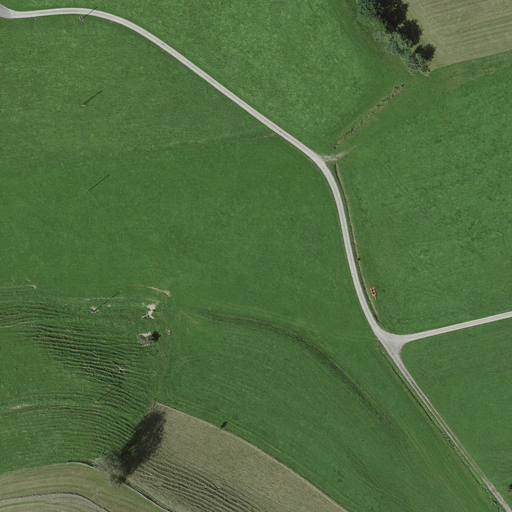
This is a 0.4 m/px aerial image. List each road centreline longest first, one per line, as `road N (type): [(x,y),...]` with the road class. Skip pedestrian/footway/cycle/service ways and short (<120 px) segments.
road 1 (track): [(0,11),(100,13),(139,29),(306,150),(333,183),(368,313),(386,339)]
road 2 (track): [(506,511),(386,339)]
road 3 (track): [(386,339),(511,314)]
